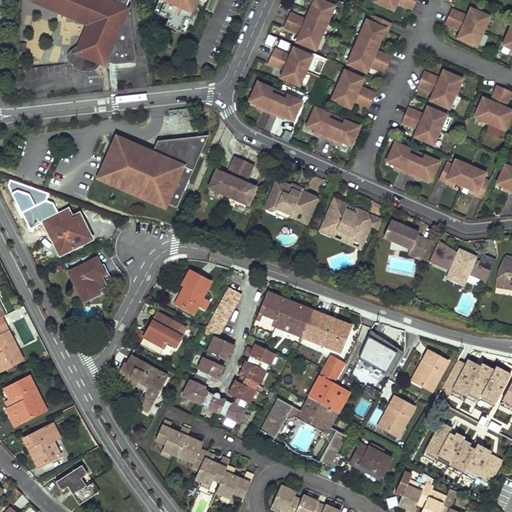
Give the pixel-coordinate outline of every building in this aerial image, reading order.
[(42,0),(42,2),(98,26),(94,31),(79,44),(72,49),(68,53),(67,59),(70,64),(73,67),(81,71),(86,72),(93,71),(98,68),(100,65),(103,57),(107,58),(109,62),(114,64),(129,63),(134,61),(137,57),(131,12),(128,11),(129,8),(126,7),(129,0),(42,0)] [(186,18),(191,20),(199,0),(163,0),(164,1),(158,14),(168,18),(165,25),(180,32),(186,18)] [(329,0),(314,0),(311,6),(306,20),(304,22),(301,21),(303,18),(289,13),(283,27),(296,33),(298,30),(301,31),(299,34),(296,41),(314,50),(333,6),(328,4),(329,0)] [(374,0),(374,1),(393,10),(397,0),(398,0),(400,1),(399,4),(412,9),(416,0),(374,0)] [(489,17),(470,9),(467,16),(466,19),(463,18),(464,15),(451,9),(444,24),(458,29),(459,27),(462,28),(461,31),(457,38),(476,46),(489,17)] [(347,64),(366,72),(368,65),(370,62),(373,63),(371,66),(385,72),(391,57),(378,51),(376,54),(374,53),(375,50),(381,36),(384,29),(387,30),(390,23),(374,16),(371,23),(366,21),(347,64)] [(511,27),(503,45),(511,49),(511,27)] [(311,56),(293,48),(290,56),(288,58),(286,57),(287,54),(273,49),(267,63),(280,69),(282,66),(284,68),(283,70),(280,78),(298,86),(311,56)] [(331,100),(349,108),(353,101),(354,98),(357,99),(356,102),(369,108),(375,93),(362,87),(361,90),(358,89),(359,86),(362,79),(344,71),(331,100)] [(437,77),(423,71),(417,86),(430,92),(432,89),(434,90),(433,93),(430,100),(448,108),(461,79),(443,71),(440,79),(438,81),(436,80),(437,77)] [(272,89),(257,83),(249,101),(257,105),(264,108),(262,111),(277,117),(279,114),(285,117),(293,120),(301,102),(285,95),(284,99),(270,94),(272,89)] [(511,91),(497,85),(491,99),(494,100),(493,102),(490,101),(482,98),(475,117),(504,129),(511,111),(505,107),(502,106),(503,103),(506,105),(511,91)] [(285,95),(272,89),(270,94),(284,99),(285,95)] [(421,113),(408,107),(401,122),(414,128),(415,125),(418,126),(417,129),(414,136),(432,144),(445,115),(427,107),(424,114),(423,117),(420,116),(421,113)] [(330,114),(315,108),(307,126),(315,130),(321,132),(320,136),(335,142),(336,138),(343,141),(351,145),(359,126),(343,120),(342,124),(328,118),(330,114)] [(343,120),(330,114),(328,118),(342,124),(343,120)] [(152,153),(117,138),(99,178),(112,183),(138,195),(164,206),(166,203),(176,208),(184,190),(182,186),(179,185),(181,180),(184,181),(188,180),(208,135),(191,138),(189,143),(178,139),(157,141),(152,153)] [(411,149),(395,142),(388,161),(395,164),(402,167),(401,170),(415,176),(416,173),(423,176),(431,179),(439,161),(424,154),(422,159),(409,153),(411,149)] [(422,159),(424,154),(411,149),(409,153),(422,159)] [(229,170),(247,178),(253,165),(235,157),(229,170)] [(453,166),(446,163),(438,179),(446,183),(447,179),(454,182),(469,188),(475,191),(474,195),(481,198),(489,181),(482,178),(484,173),(455,161),(453,166)] [(511,165),(506,164),(499,182),(507,185),(511,187),(511,191),(511,192),(511,191),(511,165)] [(248,205),(256,188),(216,170),(208,188),(248,205)] [(181,180),(179,185),(182,186),(184,190),(188,180),(184,181),(181,180)] [(293,187),(279,181),(276,183),(273,189),(282,193),(280,199),(274,196),(269,199),(265,208),(272,212),(275,211),(276,209),(290,215),(291,218),(297,221),(298,219),(307,223),(317,202),(316,198),(301,191),(300,193),(292,189),(293,187)] [(293,187),(292,189),(300,193),(301,191),(302,189),(294,185),(293,187)] [(282,193),(273,189),(269,199),(274,196),(280,199),(282,193)] [(365,216),(366,213),(355,208),(353,213),(344,209),(346,204),(336,200),(332,202),(330,205),(332,209),(328,210),(322,223),(324,227),(334,232),(334,233),(342,237),(341,240),(342,242),(349,245),(351,244),(352,240),(351,237),(354,235),(364,240),(372,221),(366,219),(365,216)] [(355,208),(346,204),(344,209),(353,213),(355,208)] [(44,223),(49,233),(57,229),(69,252),(93,239),(80,214),(73,218),(69,210),(44,223)] [(377,230),(382,220),(366,213),(365,216),(366,219),(372,221),(370,227),(377,230)] [(421,260),(429,242),(417,236),(418,233),(390,221),(383,237),(410,249),(408,254),(421,260)] [(319,232),(342,242),(341,240),(342,237),(334,233),(334,232),(324,227),(322,223),(319,232)] [(61,255),(69,252),(57,229),(49,233),(61,255)] [(360,250),(364,240),(354,235),(351,237),(352,240),(351,244),(349,245),(360,250)] [(458,251),(438,242),(429,262),(450,271),(449,273),(465,281),(468,274),(485,282),(496,259),(482,253),(479,261),(474,258),(470,257),(472,254),(463,250),(462,253),(458,251)] [(70,272),(85,300),(100,292),(99,290),(96,284),(105,280),(107,278),(101,265),(97,258),(70,272)] [(511,261),(504,258),(498,271),(496,287),(507,288),(508,284),(509,283),(511,283),(511,261)] [(104,263),(101,265),(107,278),(111,277),(104,263)] [(175,303),(193,313),(211,282),(190,270),(182,285),(186,288),(184,291),(182,290),(175,303)] [(449,273),(447,278),(463,285),(465,281),(449,273)] [(108,286),(105,280),(96,284),(99,290),(108,286)] [(213,338),(215,339),(217,336),(240,293),(229,287),(204,333),(213,338)] [(310,309),(300,335),(338,350),(349,324),(310,309)] [(140,344),(160,356),(166,343),(176,349),(186,331),(157,314),(140,344)] [(274,325),(255,317),(253,324),(272,331),(274,325)] [(0,330),(0,366),(2,370),(24,361),(8,327),(0,330)] [(384,388),(400,349),(368,335),(352,375),(384,388)] [(269,364),(275,353),(257,344),(255,349),(252,348),(247,345),(244,353),(249,355),(247,360),(246,360),(242,367),(241,367),(239,373),(241,374),(246,376),(243,383),(237,381),(235,379),(232,385),(233,385),(229,393),(235,396),(232,402),(223,398),(222,399),(219,398),(220,396),(220,395),(219,393),(218,392),(216,392),(214,392),(213,394),(203,389),(208,378),(208,379),(210,375),(218,378),(221,372),(220,372),(223,365),(217,362),(220,355),(229,359),(231,353),(230,352),(234,344),(217,336),(215,339),(213,338),(205,356),(203,356),(193,379),(189,380),(183,394),(238,421),(247,402),(248,403),(255,389),(258,382),(259,383),(268,364),(269,364)] [(165,347),(160,356),(167,359),(172,350),(165,347)] [(477,350),(464,347),(444,384),(462,392),(491,404),(503,374),(492,370),(477,363),(482,352),(477,350)] [(426,348),(409,380),(420,386),(422,381),(429,386),(434,377),(435,378),(446,359),(426,348)] [(477,363),(492,370),(498,356),(482,352),(477,363)] [(126,375),(124,379),(136,385),(139,382),(148,387),(146,391),(140,401),(149,410),(167,376),(131,356),(128,362),(124,363),(120,371),(126,375)] [(329,356),(312,388),(326,395),(332,384),(342,363),(329,356)] [(246,376),(241,374),(237,381),(243,383),(246,376)] [(15,424),(45,409),(29,377),(6,388),(13,405),(7,408),(15,424)] [(422,381),(420,386),(428,390),(435,378),(434,377),(429,386),(422,381)] [(133,390),(136,385),(124,379),(121,384),(133,390)] [(139,382),(136,385),(146,391),(148,387),(139,382)] [(348,392),(332,384),(326,395),(321,404),(338,412),(348,392)] [(462,392),(444,384),(440,391),(458,399),(462,392)] [(412,404),(392,394),(375,425),(386,431),(388,427),(395,431),(400,423),(401,423),(412,404)] [(168,439),(164,449),(173,453),(179,456),(180,455),(188,436),(190,430),(183,427),(180,433),(170,428),(172,423),(165,420),(158,434),(168,439)] [(25,436),(30,446),(32,445),(41,465),(61,454),(54,439),(61,435),(54,422),(25,436)] [(388,427),(386,431),(394,436),(401,423),(400,423),(395,431),(388,427)] [(188,436),(180,455),(188,458),(195,461),(194,466),(200,469),(207,452),(202,449),(204,444),(188,436)] [(428,444),(414,437),(409,447),(423,454),(428,444)] [(380,476),(390,459),(368,447),(367,448),(359,444),(349,464),(364,472),(366,468),(380,476)] [(39,466),(41,465),(32,445),(30,446),(39,466)] [(423,454),(409,447),(401,460),(415,468),(423,454)] [(200,469),(197,477),(203,480),(211,483),(216,474),(223,477),(228,466),(230,460),(223,457),(219,464),(213,461),(215,455),(207,452),(200,469)] [(313,465),(320,468),(323,463),(316,460),(313,465)] [(68,486),(80,504),(99,491),(93,481),(87,484),(82,477),(88,473),(82,464),(57,480),(62,489),(68,486)] [(223,477),(217,492),(223,494),(231,498),(236,489),(246,494),(254,476),(246,472),(242,480),(234,476),(235,470),(228,466),(223,477)] [(366,468),(364,472),(379,480),(380,476),(366,468)] [(395,505),(401,507),(411,511),(415,502),(419,493),(404,486),(409,476),(402,472),(394,489),(401,492),(395,505)] [(422,485),(419,493),(415,502),(422,505),(418,511),(436,511),(439,505),(425,499),(430,489),(422,485)] [(288,511),(296,511),(302,500),(296,498),(297,493),(282,487),(274,505),(283,509),(289,511),(288,511)] [(229,502),(231,498),(223,494),(221,499),(229,502)] [(302,500),(296,511),(323,511),(325,507),(319,504),(319,503),(304,496),(302,500)] [(443,497),(439,505),(436,511),(448,511),(446,511),(451,500),(443,497)]
